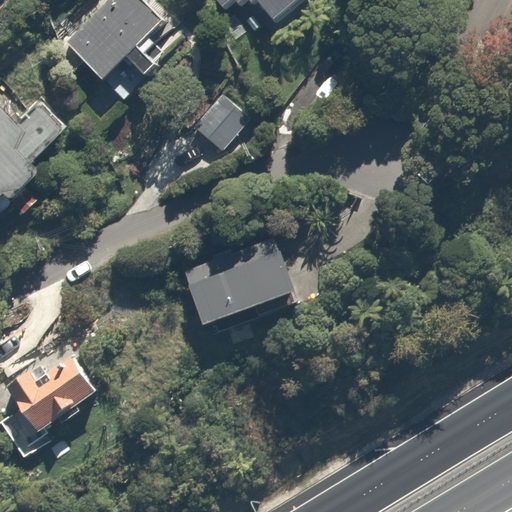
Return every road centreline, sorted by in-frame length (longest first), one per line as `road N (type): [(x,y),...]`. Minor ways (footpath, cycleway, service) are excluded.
road 1 (residential): [(0,290),(354,142)]
road 2 (trunk): [(333,511),(511,402)]
